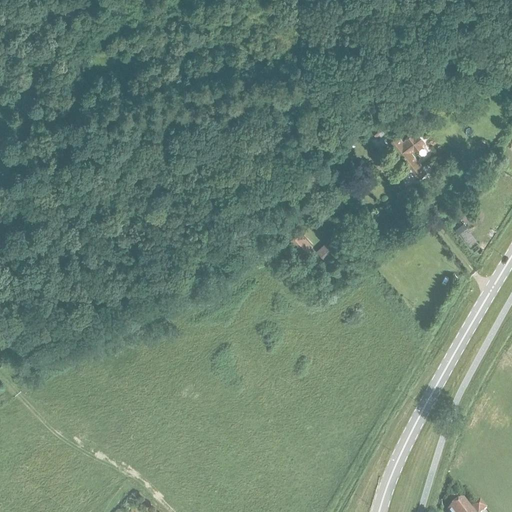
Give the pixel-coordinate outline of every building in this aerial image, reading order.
[(381,118),(371,126),(378,136),(388,128),(381,118)] [(426,171),(411,151),(414,149),(413,147),(420,141),(422,143),(425,140),(416,130),(414,132),(413,131),(405,137),(406,138),(403,140),(398,134),(392,139),(391,137),(388,139),(390,141),(389,141),(417,178),(426,171)] [(321,254),(328,261),(337,253),(330,245),(321,254)] [(448,511),(447,511),(473,511),(464,500),(448,511)] [(475,511),(482,511),(486,509),(480,501),(472,507),(475,511)]
